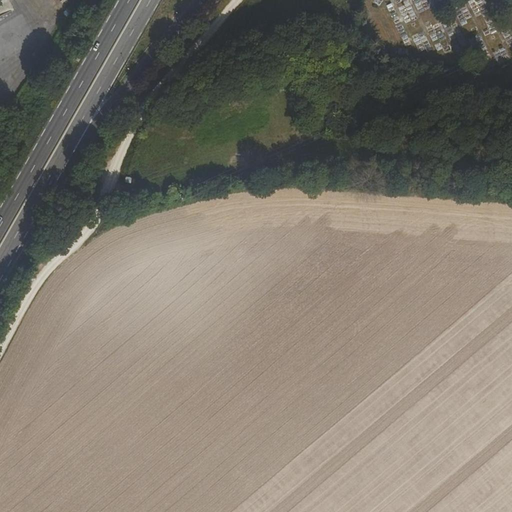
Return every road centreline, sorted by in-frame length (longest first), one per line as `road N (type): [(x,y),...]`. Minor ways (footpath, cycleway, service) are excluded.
road 1 (primary): [(0,264),(202,0)]
road 2 (primary): [(0,264),(150,0)]
road 3 (primary): [(130,0),(0,226)]
